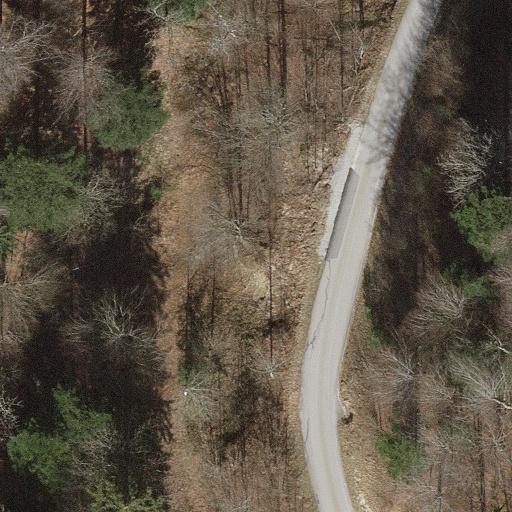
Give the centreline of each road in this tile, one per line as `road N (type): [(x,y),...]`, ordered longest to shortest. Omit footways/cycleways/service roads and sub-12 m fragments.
road 1 (track): [(196,511),(171,395),(189,173),(153,140),(0,155)]
road 2 (residential): [(336,511),(316,414),(324,334),(371,164),(429,0)]
